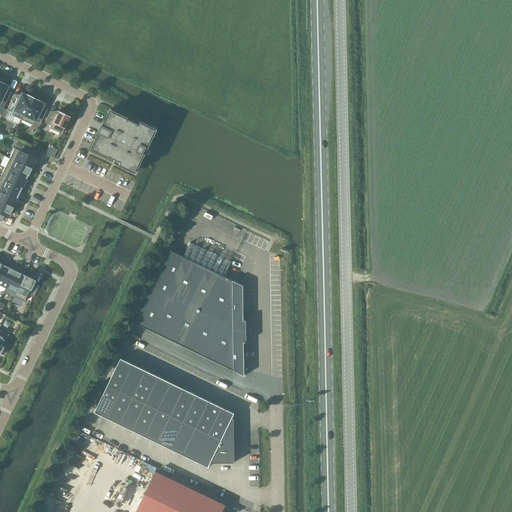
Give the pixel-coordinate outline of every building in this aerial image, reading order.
[(0,106),(3,108),(11,92),(5,90),(7,87),(3,85),(3,83),(0,81),(0,106)] [(33,97),(26,94),(25,96),(21,94),(20,97),(14,94),(6,110),(12,113),(11,115),(22,120),(33,97)] [(22,120),(32,125),(36,118),(41,121),(47,110),(41,107),(43,104),(39,102),(39,101),(33,97),(22,120)] [(100,133),(93,148),(110,157),(110,156),(117,160),(116,162),(122,164),(137,172),(145,153),(144,153),(147,147),(148,147),(157,129),(136,119),(135,121),(129,118),(111,110),(104,126),(102,125),(100,128),(98,132),(100,133)] [(50,111),(45,123),(50,125),(49,128),(50,128),(61,134),(63,128),(66,123),(67,124),(71,116),(62,112),(61,113),(57,111),(56,114),(50,111)] [(30,168),(35,158),(32,156),(35,151),(23,145),(21,151),(14,148),(9,158),(30,168)] [(4,168),(25,178),(30,168),(9,158),(4,168)] [(0,177),(21,188),(21,187),(25,178),(4,168),(0,177)] [(21,188),(0,177),(0,189),(16,197),(21,188)] [(0,201),(11,207),(12,207),(11,207),(16,198),(16,197),(0,189),(0,201)] [(0,201),(0,220),(1,221),(4,216),(7,217),(11,207),(0,201)] [(211,239),(209,243),(218,248),(220,243),(211,239)] [(12,244),(9,250),(15,253),(18,246),(12,244)] [(170,250),(135,323),(233,371),(244,376),(244,343),(245,343),(245,341),(244,341),(244,321),(245,321),(245,319),(244,319),(243,285),(170,250)] [(0,275),(0,284),(6,288),(14,271),(5,266),(0,275)] [(6,288),(16,292),(13,297),(14,297),(24,275),(14,271),(6,288)] [(14,297),(24,302),(27,294),(33,297),(38,285),(33,283),(34,280),(24,275),(14,297)] [(10,345),(4,342),(8,335),(0,330),(0,353),(5,356),(10,345)] [(121,358),(94,412),(208,467),(210,463),(234,463),(234,418),(232,418),(234,413),(121,358)] [(221,511),(224,506),(155,472),(135,511),(221,511)]
